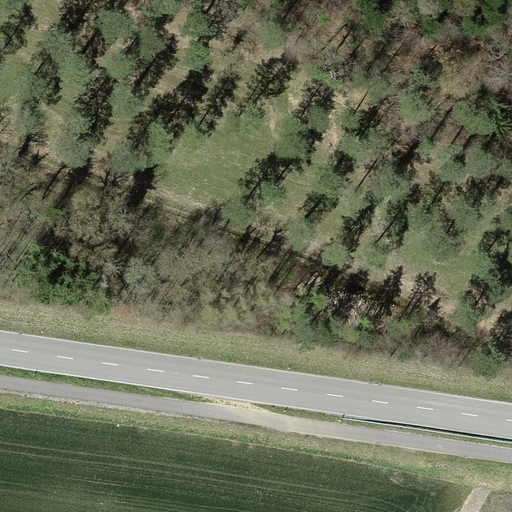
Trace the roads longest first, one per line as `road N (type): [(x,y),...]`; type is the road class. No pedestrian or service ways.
road 1 (track): [(0,143),(309,252),(511,349)]
road 2 (secondary): [(511,427),(0,348)]
